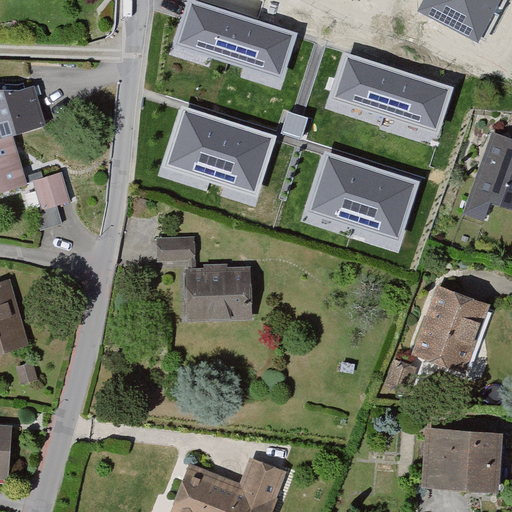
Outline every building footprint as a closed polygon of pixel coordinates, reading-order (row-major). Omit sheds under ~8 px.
[(501,0),(425,0),(420,11),(479,42),(501,0)] [(295,35),(191,1),(177,45),(280,79),(295,35)] [(451,88),(347,55),(333,98),(437,132),(451,88)] [(50,75),(0,72),(0,126),(1,130),(58,117),(50,75)] [(274,139),(183,110),(165,167),(256,195),(274,139)] [(28,125),(0,133),(0,195),(45,182),(28,125)] [(511,141),(507,140),(485,132),(457,213),(478,221),(485,202),(507,209),(511,211),(511,141)] [(419,184),(328,155),(310,211),(402,240),(419,184)] [(77,162),(44,173),(54,205),(88,194),(77,162)] [(193,258),(192,240),(159,240),(160,258),(193,258)] [(248,271),(189,273),(191,318),(250,316),(248,271)] [(15,280),(0,284),(0,338),(28,331),(15,280)] [(459,375),(485,306),(432,286),(406,356),(459,375)] [(37,346),(16,353),(24,377),(45,370),(37,346)] [(411,370),(389,362),(380,386),(402,394),(411,370)] [(12,421),(0,420),(0,467),(11,468),(12,421)] [(492,494),(495,435),(418,431),(416,490),(492,494)] [(235,475),(190,455),(168,504),(185,511),(276,511),(266,507),(284,465),(247,448),(235,475)]
